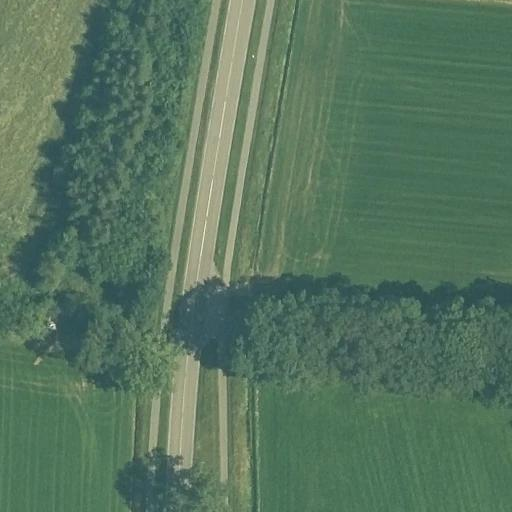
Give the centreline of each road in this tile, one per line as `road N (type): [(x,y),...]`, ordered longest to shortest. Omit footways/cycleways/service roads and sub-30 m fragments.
road 1 (secondary): [(190,327),(248,0)]
road 2 (unclassified): [(511,349),(190,327)]
road 3 (secondary): [(180,511),(190,327)]
